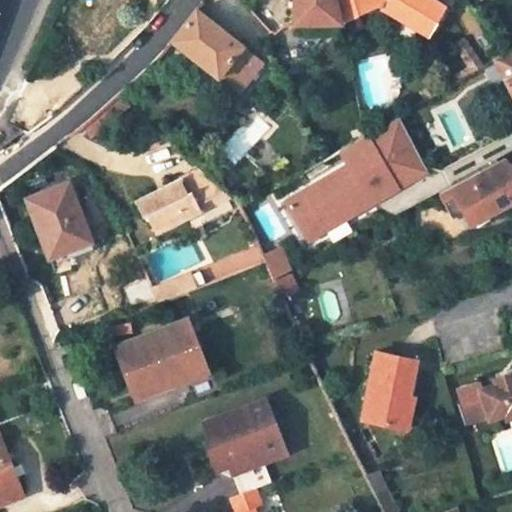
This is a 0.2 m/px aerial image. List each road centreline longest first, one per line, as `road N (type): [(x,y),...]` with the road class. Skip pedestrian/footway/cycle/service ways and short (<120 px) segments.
road 1 (residential): [(0,229),(109,511)]
road 2 (residential): [(185,0),(158,37),(0,170)]
